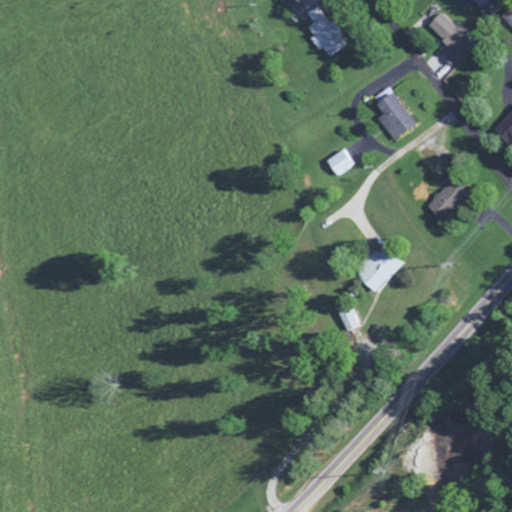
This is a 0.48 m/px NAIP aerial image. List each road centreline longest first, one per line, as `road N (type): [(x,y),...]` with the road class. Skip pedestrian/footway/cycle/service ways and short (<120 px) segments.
road 1 (trunk): [(295,511),(511,275)]
road 2 (residential): [(511,189),(377,0)]
